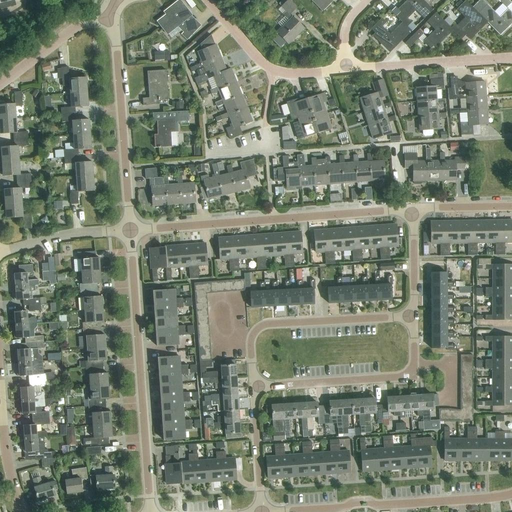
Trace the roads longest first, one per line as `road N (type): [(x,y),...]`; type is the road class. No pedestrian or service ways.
road 1 (unclassified): [(148,511),(129,227)]
road 2 (residential): [(129,227),(412,209)]
road 3 (residential): [(252,386),(413,376),(413,315)]
road 4 (unclassified): [(129,227),(113,8)]
road 5 (residential): [(294,511),(511,493)]
road 6 (residential): [(252,386),(251,339),(268,323),(413,315)]
road 7 (residential): [(511,57),(343,70)]
road 8 (residential): [(343,70),(274,71),(209,0)]
road 9 (residential): [(0,85),(113,8)]
road 10 (residential): [(0,251),(129,227)]
road 11 (residential): [(260,511),(252,386)]
